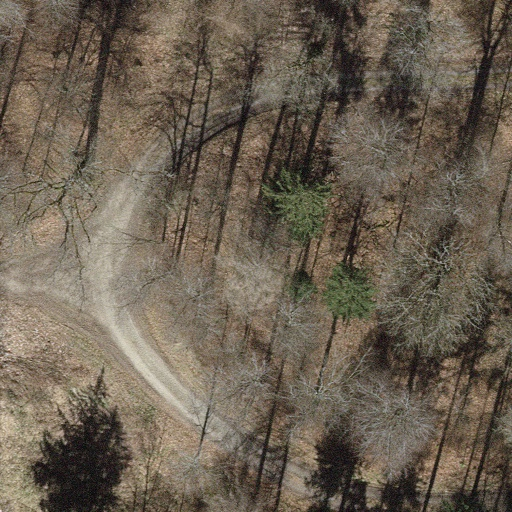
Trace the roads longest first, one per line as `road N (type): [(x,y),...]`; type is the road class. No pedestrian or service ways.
road 1 (track): [(511,72),(331,82),(190,122),(125,193),(80,285)]
road 2 (track): [(382,511),(261,460),(137,363),(80,285)]
